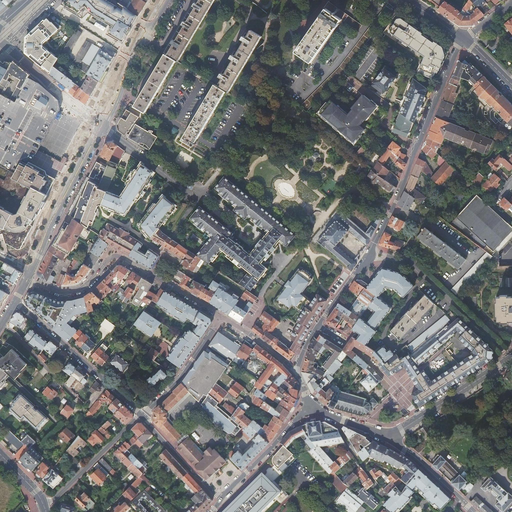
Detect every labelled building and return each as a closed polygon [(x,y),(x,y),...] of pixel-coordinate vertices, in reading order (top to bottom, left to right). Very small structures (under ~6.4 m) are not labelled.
[(0,0),(0,10),(10,0),(0,0)] [(65,0),(61,4),(83,17),(88,12),(112,26),(107,33),(122,41),(138,16),(128,9),(126,7),(124,11),(107,0),(65,0)] [(138,16),(147,2),(143,0),(133,0),(128,9),(138,16)] [(165,54),(176,61),(178,62),(215,0),(197,0),(165,54)] [(471,15),(467,12),(473,3),(469,0),(468,0),(462,9),(462,10),(459,14),(454,22),(459,25),(471,25),(484,15),(478,8),(473,11),(474,13),(471,15)] [(483,0),(469,0),(473,3),(478,8),(481,5),(482,6),(486,2),(483,0)] [(492,9),(495,6),(492,4),(490,2),(491,0),(495,4),(499,1),(498,0),(497,0),(483,0),(486,2),(492,9)] [(458,11),(444,1),(439,8),(437,10),(454,22),(459,14),(462,10),(462,9),(460,8),(458,11)] [(325,7),(342,19),(358,31),(362,25),(329,2),(325,7)] [(392,10),(386,6),(339,67),(324,83),(302,104),(308,110),(314,103),(329,88),(332,84),(345,71),(366,43),(392,10)] [(342,19),(325,7),(321,12),(315,21),(317,22),(296,51),(306,59),(309,61),(311,62),(336,27),(337,27),(339,24),(339,23),(342,19)] [(410,25),(400,18),(397,19),(394,22),(395,23),(392,26),(389,29),(390,30),(390,33),(402,42),(407,45),(408,45),(409,45),(411,47),(415,50),(416,49),(425,56),(425,58),(423,61),(420,68),(418,73),(430,78),(433,77),(435,73),(437,74),(439,68),(440,69),(441,65),(441,64),(442,61),(445,56),(444,55),(442,49),(442,48),(442,47),(434,42),(433,43),(421,35),(422,34),(417,30),(415,29),(412,27),(409,25),(410,25)] [(42,24),(41,23),(24,39),(24,54),(41,68),(49,75),(53,66),(58,58),(56,57),(43,46),(43,44),(58,29),(52,22),(51,23),(47,19),(42,24)] [(225,92),(228,93),(262,36),(252,29),(247,37),(244,35),(242,39),(245,41),(236,56),(233,54),(231,57),(234,59),(225,74),(221,72),(219,75),(223,78),(217,87),(225,92)] [(82,33),(77,30),(60,55),(66,59),(82,33)] [(89,75),(99,82),(116,53),(111,50),(105,46),(103,50),(87,40),(72,64),(89,75)] [(411,47),(410,48),(425,58),(425,56),(416,49),(415,50),(411,47)] [(134,106),(145,113),(148,109),(152,102),(176,61),(165,54),(136,102),(134,106)] [(0,83),(14,61),(0,60),(0,83)] [(425,142),(436,153),(437,152),(435,151),(437,147),(438,147),(440,148),(444,137),(446,138),(446,137),(448,138),(449,139),(473,149),(474,148),(477,149),(476,151),(484,154),(486,149),(487,147),(490,148),(492,144),(493,140),(485,137),(482,136),(479,135),(469,130),(465,129),(447,121),(450,115),(454,105),(453,105),(457,94),(455,93),(457,87),(460,81),(459,81),(461,78),(462,78),(466,80),(467,78),(469,79),(468,81),(473,86),(474,85),(477,87),(475,90),(478,93),(477,94),(481,98),(482,97),(484,99),(483,101),(490,107),(491,106),(496,111),(504,119),(506,118),(509,120),(507,122),(511,126),(511,104),(507,100),(505,97),(499,92),(486,79),(485,80),(482,77),(481,78),(480,77),(479,76),(481,74),(474,67),(473,66),(470,63),(468,64),(467,63),(465,60),(463,62),(462,63),(459,62),(458,61),(455,70),(455,71),(456,71),(455,75),(453,75),(452,78),(449,83),(442,100),(441,103),(442,105),(441,107),(440,106),(437,113),(435,117),(434,120),(435,122),(434,124),(432,124),(430,129),(428,136),(429,137),(426,143),(425,142)] [(14,61),(11,67),(4,79),(1,84),(0,85),(0,93),(15,102),(28,78),(30,75),(14,61)] [(397,73),(386,65),(384,68),(383,67),(380,72),(379,72),(375,77),(376,77),(372,82),(373,82),(371,85),(382,93),(384,90),(385,91),(388,86),(388,87),(392,81),(395,77),(395,76),(397,73)] [(60,67),(58,70),(53,66),(49,75),(53,79),(59,83),(65,75),(62,73),(64,70),(60,67)] [(71,90),(76,84),(72,81),(73,80),(65,75),(59,83),(63,86),(65,89),(67,87),(71,90)] [(91,96),(99,82),(89,75),(82,88),(91,96)] [(54,162),(35,152),(45,133),(47,134),(48,134),(48,133),(55,119),(56,119),(55,118),(47,114),(38,109),(36,108),(28,104),(27,101),(37,83),(28,78),(15,102),(0,93),(0,236),(3,236),(5,242),(20,249),(21,248),(23,249),(31,234),(30,231),(35,221),(37,218),(39,215),(42,208),(45,202),(47,198),(49,196),(47,195),(53,182),(55,183),(57,180),(47,176),(54,162)] [(413,124),(416,117),(419,111),(423,103),(422,103),(425,96),(427,89),(415,80),(412,87),(411,86),(404,101),(402,107),(393,130),(397,134),(399,134),(406,137),(412,124),(413,124)] [(86,104),(91,96),(82,88),(76,84),(71,90),(69,92),(77,98),(86,104)] [(225,92),(217,87),(214,85),(186,133),(181,140),(193,147),(193,146),(194,147),(196,144),(195,143),(197,139),(225,92)] [(363,95),(356,104),(369,114),(373,110),(374,111),(378,106),(371,100),(370,101),(363,95)] [(369,114),(356,104),(352,109),(353,110),(351,114),(349,116),(348,114),(340,108),(340,109),(331,101),(328,104),(326,103),(320,109),(322,111),(319,114),(323,117),(321,118),(326,122),(327,121),(334,126),(333,128),(338,132),(339,131),(346,136),(344,138),(349,142),(350,140),(354,143),(356,141),(357,142),(362,136),(361,135),(365,130),(358,125),(361,121),(363,119),(365,120),(365,121),(370,116),(369,115),(369,114)] [(133,125),(139,117),(126,109),(117,125),(117,126),(118,130),(119,131),(125,136),(127,134),(129,136),(127,138),(138,146),(139,145),(140,145),(141,145),(142,145),(142,146),(143,146),(144,147),(145,147),(145,148),(146,149),(147,150),(148,150),(147,151),(149,152),(156,140),(151,136),(152,134),(150,133),(148,132),(147,133),(135,124),(134,125),(133,125)] [(118,164),(125,152),(113,142),(107,144),(100,156),(110,161),(117,164),(118,164)] [(393,142),(387,149),(392,152),(403,162),(406,155),(403,154),(401,153),(401,152),(398,150),(400,147),(393,142)] [(453,179),(459,173),(441,157),(436,153),(425,142),(422,149),(427,153),(432,158),(435,154),(437,156),(434,160),(435,160),(434,161),(441,167),(433,176),(431,174),(432,173),(426,163),(425,162),(418,158),(416,164),(422,167),(421,170),(421,171),(444,189),(451,182),(453,179)] [(139,145),(138,146),(139,146),(141,149),(142,150),(143,151),(146,152),(148,153),(149,152),(147,151),(148,150),(147,150),(146,149),(145,148),(145,147),(144,147),(143,146),(142,146),(142,145),(141,145),(140,145),(139,145)] [(360,147),(356,153),(360,156),(364,150),(360,147)] [(387,148),(378,162),(383,166),(389,156),(395,164),(404,171),(406,164),(403,162),(392,152),(387,149),(387,148)] [(494,161),(492,159),(488,164),(494,169),(495,170),(501,163),(510,171),(511,169),(511,168),(511,165),(508,162),(501,156),(500,158),(499,157),(497,159),(497,158),(494,161)] [(59,164),(54,162),(47,176),(57,180),(66,162),(67,160),(66,159),(65,158),(64,158),(63,158),(62,159),(59,164)] [(106,183),(117,164),(110,161),(107,167),(101,180),(106,183)] [(97,162),(89,176),(100,182),(101,180),(107,167),(97,162)] [(378,162),(372,169),(372,170),(378,175),(384,179),(387,175),(390,171),(384,166),(383,166),(378,162)] [(153,173),(142,163),(137,170),(135,169),(131,175),(132,175),(129,180),(128,179),(126,183),(128,184),(120,197),(107,191),(98,188),(98,187),(96,186),(81,223),(88,227),(89,225),(91,221),(94,222),(97,212),(96,212),(97,208),(98,206),(99,205),(100,205),(104,207),(115,211),(114,212),(121,215),(122,213),(124,214),(128,209),(129,210),(135,201),(137,198),(138,199),(139,200),(141,196),(143,194),(142,193),(143,190),(145,187),(147,185),(148,186),(150,183),(152,180),(151,179),(150,178),(152,175),(153,173)] [(119,164),(118,164),(117,164),(106,183),(101,180),(100,182),(100,183),(98,186),(96,185),(96,186),(98,187),(98,188),(107,191),(119,164)] [(415,199),(421,203),(426,197),(414,188),(421,171),(421,170),(422,167),(416,164),(405,191),(415,199)] [(494,169),(488,164),(485,166),(491,172),(494,169)] [(392,168),(390,171),(400,180),(401,177),(402,174),(394,168),(392,168)] [(378,175),(372,170),(368,176),(372,179),(371,181),(371,182),(373,184),(375,184),(376,182),(390,192),(391,190),(391,189),(393,186),(384,179),(378,175)] [(463,188),(468,181),(459,173),(453,179),(458,183),(463,188)] [(482,175),(479,173),(472,181),(477,186),(481,182),(484,184),(482,186),(489,193),(492,190),(495,187),(488,181),(482,175)] [(495,174),(488,181),(495,187),(496,188),(498,186),(500,185),(497,183),(500,179),(495,174)] [(96,185),(98,186),(100,183),(89,177),(88,178),(93,180),(92,182),(96,185)] [(246,290),(249,292),(253,287),(255,284),(262,276),(265,273),(268,269),(261,264),(264,260),(266,258),(267,259),(269,257),(271,255),(269,254),(271,251),(273,252),(274,251),(276,249),(274,247),(276,245),(279,242),(280,240),(283,243),(282,244),(283,244),(286,247),(295,236),(224,177),(215,188),(220,192),(223,195),(222,196),(225,199),(227,198),(230,200),(234,204),(237,206),(236,208),(234,210),(245,219),(248,216),(249,215),(251,216),(250,217),(253,220),(256,222),(255,224),(259,227),(260,225),(263,228),(266,230),(268,232),(267,233),(261,240),(261,239),(256,245),(256,246),(251,253),(250,254),(247,252),(243,249),(243,248),(237,243),(232,240),(230,238),(231,236),(233,234),(200,206),(190,218),(195,222),(198,225),(197,226),(201,229),(202,228),(205,230),(209,234),(212,236),(211,238),(196,256),(201,259),(208,264),(211,261),(214,257),(216,254),(220,250),(221,248),(223,250),(222,251),(227,255),(230,258),(233,260),(232,261),(237,266),(238,264),(241,267),(248,273),(238,285),(246,290)] [(81,223),(96,186),(96,185),(92,182),(93,180),(88,178),(74,204),(70,212),(68,215),(72,217),(74,218),(81,223)] [(471,184),(468,181),(463,188),(465,190),(471,184)] [(55,184),(55,183),(53,182),(47,195),(49,196),(55,184)] [(454,197),(457,200),(463,192),(460,189),(454,197)] [(405,191),(398,205),(403,208),(408,211),(415,199),(405,191)] [(462,203),(468,195),(463,192),(457,200),(462,203)] [(491,254),(511,230),(511,221),(488,200),(486,202),(477,195),(450,225),(487,252),(493,257),(491,259),(492,260),(494,256),(491,254)] [(160,249),(165,242),(168,237),(163,233),(159,229),(158,227),(159,226),(160,227),(163,223),(167,219),(170,215),(173,212),(175,210),(173,208),(174,207),(175,206),(163,196),(157,204),(155,203),(155,204),(149,212),(141,221),(143,222),(140,226),(141,227),(139,228),(144,234),(145,233),(148,237),(150,239),(153,240),(159,244),(162,245),(159,248),(160,249)] [(511,212),(511,204),(509,201),(505,198),(502,201),(500,203),(507,210),(508,209),(511,212)] [(40,215),(47,203),(45,202),(42,208),(39,215),(40,215)] [(323,235),(317,242),(325,249),(327,248),(345,265),(351,271),(359,260),(358,259),(358,258),(358,257),(359,255),(357,254),(357,255),(353,261),(336,245),(342,238),(348,230),(354,235),(353,235),(361,242),(366,246),(362,250),(361,250),(360,251),(361,252),(363,251),(365,250),(367,246),(381,219),(378,218),(372,226),(366,233),(342,213),(336,220),(336,219),(331,225),(331,224),(327,229),(327,230),(323,235)] [(406,228),(415,232),(417,228),(393,216),(388,225),(394,228),(400,231),(402,227),(406,229),(406,228)] [(62,227),(48,252),(59,258),(62,260),(66,253),(69,254),(71,250),(72,251),(77,241),(76,241),(78,237),(76,236),(78,232),(80,233),(82,234),(81,235),(86,238),(89,231),(86,229),(87,227),(81,223),(74,218),(70,225),(68,224),(66,229),(62,227)] [(126,254),(129,256),(136,246),(139,242),(140,241),(129,236),(130,234),(128,233),(127,232),(124,230),(122,229),(120,228),(119,230),(109,224),(107,227),(105,229),(104,228),(103,230),(100,235),(99,235),(98,234),(98,235),(98,236),(99,237),(109,244),(110,245),(126,254)] [(423,228),(422,230),(423,230),(420,234),(418,237),(458,269),(466,260),(425,228),(424,229),(423,228)] [(499,251),(511,236),(511,230),(491,254),(494,256),(492,260),(499,266),(499,251)] [(382,246),(392,249),(395,241),(394,243),(389,241),(391,237),(395,240),(396,238),(385,232),(382,238),(379,245),(382,246)] [(106,247),(109,244),(99,237),(95,244),(94,245),(90,251),(91,252),(99,258),(102,254),(104,252),(105,250),(106,247)] [(196,256),(172,239),(169,237),(165,242),(166,243),(165,247),(167,248),(174,253),(181,257),(184,259),(185,256),(187,258),(186,260),(191,264),(196,256)] [(139,242),(136,246),(129,256),(151,269),(153,266),(159,255),(149,249),(146,254),(139,250),(143,244),(140,241),(139,242)] [(395,241),(392,249),(399,251),(404,244),(399,241),(398,243),(395,241)] [(59,258),(48,252),(38,272),(38,273),(38,274),(38,275),(39,277),(40,277),(47,281),(52,283),(54,279),(49,277),(59,258)] [(85,278),(99,258),(91,252),(90,254),(92,255),(86,265),(84,264),(78,272),(76,275),(74,275),(74,274),(73,274),(72,275),(67,273),(64,280),(62,286),(70,286),(74,285),(77,284),(83,279),(85,278)] [(493,257),(487,252),(451,290),(456,295),(491,259),(493,257)] [(84,257),(78,253),(75,258),(81,262),(84,257)] [(201,259),(196,256),(191,264),(186,260),(184,262),(183,264),(193,270),(201,259)] [(81,262),(75,258),(73,262),(67,273),(72,275),(73,274),(75,270),(81,262)] [(78,272),(84,264),(81,262),(75,270),(78,272)] [(0,276),(2,277),(15,285),(17,282),(21,275),(22,273),(4,263),(2,268),(12,274),(10,277),(8,276),(6,276),(3,274),(3,275),(0,272),(0,276)] [(118,265),(93,292),(101,300),(111,289),(107,285),(110,282),(112,280),(114,281),(115,280),(116,281),(117,280),(119,278),(122,280),(129,270),(121,266),(118,265)] [(180,285),(185,288),(187,286),(192,279),(176,268),(173,273),(183,279),(182,282),(180,285)] [(302,271),(303,270),(310,276),(309,277),(312,279),(313,278),(312,276),(311,274),(309,272),(307,271),(305,269),(302,268),(300,268),(299,269),(302,271)] [(365,288),(375,296),(368,306),(376,312),(367,323),(360,318),(352,328),(351,329),(352,330),(355,332),(357,333),(359,335),(356,340),(366,346),(365,345),(368,341),(368,342),(368,341),(369,342),(377,330),(375,329),(374,329),(377,325),(377,326),(378,325),(389,310),(391,307),(378,297),(382,292),(384,288),(386,287),(391,288),(393,289),(397,293),(398,292),(400,294),(404,297),(409,292),(414,286),(407,279),(403,276),(401,273),(391,270),(387,269),(382,268),(372,280),(369,285),(365,282),(362,280),(358,280),(356,282),(365,288)] [(299,269),(295,273),(296,274),(294,276),(291,279),(292,280),(285,289),(284,288),(282,291),(280,294),(280,295),(278,297),(277,296),(274,301),(275,302),(280,305),(283,308),(284,306),(289,310),(292,306),(293,304),(303,312),(302,313),(296,324),(298,325),(290,337),(292,338),(291,339),(295,341),(290,349),(295,352),(301,342),(302,340),(304,337),(305,335),(305,336),(305,335),(307,332),(310,328),(308,327),(313,320),(314,319),(316,314),(319,310),(320,311),(327,300),(319,295),(317,294),(313,301),(312,302),(301,294),(302,292),(312,279),(309,277),(310,276),(303,270),(302,271),(299,269)] [(137,275),(132,272),(126,281),(128,282),(125,285),(127,286),(126,287),(127,288),(130,284),(132,282),(137,275)] [(140,276),(137,275),(132,282),(138,285),(142,278),(140,276)] [(13,290),(15,285),(2,277),(0,276),(0,288),(10,295),(13,290)] [(59,286),(62,286),(64,280),(59,278),(56,285),(57,285),(59,286)] [(147,281),(142,278),(138,285),(136,289),(135,294),(135,297),(134,299),(132,302),(139,307),(143,301),(149,304),(152,300),(145,297),(148,291),(152,284),(150,282),(147,281)] [(285,289),(292,280),(291,279),(288,281),(286,283),(285,285),(284,288),(285,289)] [(205,299),(209,302),(216,292),(215,292),(211,289),(209,293),(207,292),(208,290),(205,289),(203,289),(205,286),(200,284),(194,280),(190,287),(187,286),(185,288),(199,296),(205,299)] [(220,285),(213,280),(208,288),(211,289),(215,292),(216,292),(209,302),(214,305),(224,312),(230,315),(239,300),(233,296),(226,292),(226,289),(225,288),(220,285)] [(360,290),(362,292),(365,288),(356,282),(355,281),(352,285),(350,289),(357,294),(360,290)] [(114,286),(111,289),(116,293),(120,287),(116,284),(114,286)] [(133,286),(130,284),(127,288),(123,294),(130,299),(130,297),(134,299),(135,297),(135,294),(133,293),(134,291),(131,289),(133,286)] [(0,288),(0,311),(2,308),(4,304),(3,303),(6,299),(7,299),(10,295),(0,288)] [(362,292),(356,301),(358,303),(360,300),(368,306),(375,296),(365,288),(362,292)] [(157,295),(148,291),(145,297),(152,300),(157,304),(165,291),(163,290),(161,289),(159,292),(157,295)] [(233,317),(236,319),(239,322),(241,322),(258,298),(249,292),(246,290),(241,298),(239,300),(230,315),(233,317)] [(54,327),(67,303),(62,301),(58,301),(32,291),(28,293),(24,299),(25,304),(35,311),(39,315),(43,318),(47,321),(46,323),(49,325),(50,324),(54,327)] [(182,301),(165,291),(157,304),(160,306),(167,310),(166,311),(169,313),(184,321),(186,318),(194,322),(200,311),(195,309),(193,307),(182,301)] [(89,294),(85,297),(89,312),(94,311),(92,304),(96,301),(100,305),(103,302),(101,300),(93,292),(89,294)] [(302,292),(301,294),(312,302),(313,301),(302,292)] [(422,317),(434,304),(425,295),(418,301),(418,300),(415,303),(413,305),(414,306),(410,310),(409,310),(403,315),(404,316),(400,321),(399,320),(395,324),(396,325),(391,331),(399,338),(398,339),(399,340),(400,339),(400,340),(412,328),(412,329),(423,318),(422,317)] [(497,322),(501,322),(501,324),(508,323),(508,322),(511,321),(511,296),(507,297),(507,295),(500,295),(500,297),(496,297),(497,322)] [(53,329),(68,342),(73,336),(77,331),(78,330),(74,327),(73,327),(68,323),(75,315),(89,312),(85,297),(79,299),(73,300),(68,301),(67,303),(54,327),(53,329)] [(352,302),(347,309),(349,310),(358,317),(359,315),(360,316),(368,306),(360,300),(358,303),(356,301),(354,303),(352,302)] [(347,309),(339,303),(326,321),(327,323),(331,325),(335,327),(342,318),(341,317),(346,309),(347,309)] [(293,304),(292,306),(302,313),(303,312),(293,304)] [(349,310),(347,309),(346,309),(341,317),(342,318),(343,319),(349,310)] [(360,318),(360,316),(359,315),(358,317),(349,310),(343,319),(349,323),(348,326),(347,325),(345,328),(343,331),(345,332),(346,332),(348,332),(349,331),(350,331),(351,329),(352,328),(360,318)] [(156,319),(144,311),(135,322),(144,328),(143,329),(146,332),(153,336),(154,335),(158,338),(165,342),(173,331),(160,322),(161,322),(156,319)] [(206,315),(200,311),(194,322),(197,325),(198,324),(198,325),(198,326),(194,332),(193,332),(201,338),(212,322),(212,320),(211,319),(206,315)] [(255,325),(252,330),(257,334),(262,338),(267,331),(270,334),(274,329),(268,326),(274,318),(265,311),(261,317),(266,320),(265,324),(261,329),(255,325)] [(15,313),(10,322),(15,325),(20,328),(26,318),(19,312),(17,312),(15,313)] [(184,321),(169,313),(169,315),(183,323),(184,321)] [(450,320),(445,315),(408,346),(412,351),(450,320)] [(411,394),(417,403),(419,407),(456,382),(480,366),(492,359),(493,350),(467,325),(458,317),(452,323),(411,358),(408,355),(403,358),(402,357),(399,359),(396,354),(395,355),(385,363),(383,360),(378,364),(383,369),(389,376),(404,366),(406,369),(410,375),(417,387),(419,389),(411,394)] [(29,321),(26,318),(20,328),(23,330),(29,321)] [(106,318),(101,325),(111,332),(116,326),(106,318)] [(274,329),(280,322),(274,318),(268,326),(274,329)] [(31,329),(25,337),(26,339),(30,342),(29,343),(32,345),(35,348),(37,347),(40,350),(42,351),(44,348),(49,342),(40,336),(31,329)] [(80,344),(82,347),(90,339),(85,335),(79,329),(77,331),(73,336),(78,340),(77,342),(80,344)] [(171,352),(167,359),(172,362),(180,368),(201,338),(193,332),(192,331),(190,330),(187,333),(184,338),(182,336),(180,340),(181,340),(179,343),(178,343),(174,349),(174,350),(172,353),(172,352),(171,352)] [(267,331),(262,338),(266,341),(270,343),(275,337),(273,336),(272,335),(270,334),(267,331)] [(228,359),(227,361),(230,363),(231,362),(234,357),(241,348),(246,341),(244,340),(243,339),(240,343),(237,340),(236,341),(235,340),(233,343),(221,334),(219,332),(209,346),(228,359)] [(312,341),(309,345),(318,352),(327,340),(320,335),(317,339),(314,337),(312,341)] [(275,337),(270,343),(272,345),(274,346),(274,347),(279,340),(275,337)] [(377,353),(374,351),(366,346),(356,340),(352,337),(347,344),(343,350),(347,354),(363,368),(365,369),(369,365),(367,364),(363,360),(354,352),(351,350),(353,348),(355,346),(358,348),(367,354),(371,357),(372,358),(374,359),(375,360),(378,364),(383,360),(377,353)] [(90,339),(82,347),(85,349),(88,352),(95,344),(90,339)] [(172,352),(172,353),(174,350),(174,349),(178,343),(179,343),(181,340),(180,340),(179,339),(170,352),(171,352),(172,352)] [(49,342),(44,348),(52,355),(58,347),(54,344),(50,340),(49,342)] [(294,354),(295,353),(290,349),(288,348),(282,342),(280,341),(279,340),(274,347),(274,346),(273,348),(289,360),(294,354)] [(331,366),(343,350),(334,344),(327,340),(318,352),(309,345),(308,352),(306,358),(313,361),(316,358),(319,357),(325,347),(333,352),(323,365),(318,366),(317,368),(314,374),(316,375),(320,377),(320,378),(322,375),(331,366)] [(241,348),(234,357),(237,359),(239,356),(240,357),(238,360),(243,363),(249,355),(258,355),(263,349),(260,347),(257,345),(254,342),(251,345),(246,341),(241,348)] [(103,343),(92,356),(93,356),(95,358),(97,360),(104,352),(108,348),(103,343)] [(385,363),(395,355),(390,349),(388,350),(384,345),(380,348),(377,351),(376,349),(374,351),(377,353),(383,360),(385,363)] [(159,353),(152,348),(146,356),(154,361),(159,353)] [(230,363),(227,361),(225,363),(211,353),(212,352),(207,348),(204,353),(208,356),(206,359),(208,360),(202,369),(201,370),(199,372),(197,374),(198,374),(197,376),(191,385),(190,384),(187,389),(189,391),(191,394),(201,404),(209,394),(216,383),(230,363)] [(260,377),(258,381),(258,382),(267,388),(272,383),(273,381),(272,380),(270,383),(266,381),(275,368),(282,374),(275,381),(274,380),(273,381),(274,382),(279,386),(280,385),(283,381),(291,374),(283,365),(276,360),(271,356),(267,353),(263,349),(258,355),(249,355),(243,363),(247,365),(247,366),(248,365),(254,357),(258,360),(260,360),(261,358),(266,363),(260,370),(259,369),(260,367),(254,362),(249,369),(260,377)] [(4,358),(0,361),(0,365),(9,374),(10,375),(14,379),(20,373),(26,366),(18,358),(19,357),(11,350),(4,358)] [(343,350),(331,366),(322,375),(325,378),(321,382),(321,383),(313,393),(322,400),(327,405),(328,405),(327,404),(337,393),(336,393),(336,392),(337,391),(338,391),(339,391),(338,390),(339,389),(340,388),(334,383),(327,392),(326,392),(327,390),(325,388),(327,385),(326,384),(329,381),(330,382),(334,378),(331,376),(342,363),(340,362),(347,354),(343,350)] [(100,363),(103,365),(109,357),(104,352),(97,360),(100,363)] [(41,353),(39,356),(44,362),(47,359),(41,353)] [(116,354),(109,362),(116,367),(122,372),(129,364),(116,354)] [(311,373),(314,374),(317,368),(313,366),(314,364),(315,365),(316,363),(313,361),(306,358),(304,365),(302,371),(311,373)] [(72,375),(77,368),(73,365),(70,362),(64,370),(71,376),(72,375)] [(172,362),(168,367),(177,373),(180,368),(172,362)] [(0,388),(7,382),(5,380),(4,379),(9,374),(0,365),(0,388)] [(82,368),(79,366),(77,368),(72,375),(71,376),(65,384),(70,389),(77,380),(82,384),(83,384),(85,382),(85,380),(83,378),(84,377),(85,376),(80,371),(82,368)] [(147,380),(153,387),(158,383),(157,382),(162,377),(164,379),(168,375),(161,368),(152,377),(151,376),(147,380)] [(374,387),(378,384),(373,378),(369,374),(365,370),(365,369),(363,368),(362,370),(368,375),(360,381),(369,391),(374,387)] [(325,378),(322,375),(320,378),(320,377),(317,381),(316,380),(317,379),(315,377),(316,375),(314,374),(311,373),(302,371),(313,393),(321,383),(321,382),(325,378)] [(269,389),(278,396),(280,397),(293,407),(297,399),(299,383),(291,374),(283,381),(280,385),(283,387),(285,384),(289,387),(291,388),(288,393),(280,387),(279,390),(272,385),(269,389)] [(92,388),(96,391),(100,385),(97,381),(92,388)] [(234,397),(216,383),(209,394),(219,403),(220,404),(226,396),(231,400),(234,397)] [(187,389),(181,384),(173,391),(174,392),(160,406),(154,411),(154,416),(154,421),(159,427),(173,442),(180,436),(178,433),(166,420),(166,413),(189,391),(187,389)] [(234,384),(229,391),(236,397),(242,390),(238,388),(239,387),(237,385),(236,386),(234,384)] [(52,390),(51,389),(48,387),(43,393),(52,400),(57,392),(55,391),(53,389),(52,390)] [(269,389),(265,394),(269,397),(273,400),(276,397),(277,397),(278,396),(269,389)] [(361,416),(362,416),(363,415),(366,413),(367,413),(367,412),(369,411),(369,412),(370,411),(372,411),(373,408),(378,403),(373,398),(368,403),(367,402),(368,401),(367,400),(367,399),(366,399),(367,399),(363,397),(363,396),(362,396),(362,397),(358,396),(359,395),(358,395),(357,396),(354,395),(355,394),(354,393),(353,394),(350,393),(350,392),(349,392),(349,393),(346,392),(347,391),(346,391),(345,391),(345,392),(341,390),(340,389),(340,390),(339,389),(338,390),(339,391),(338,391),(337,391),(336,392),(336,393),(337,393),(327,404),(328,405),(329,405),(329,406),(330,406),(334,407),(334,408),(334,409),(335,408),(339,409),(339,410),(340,411),(340,410),(344,411),(343,412),(344,412),(345,411),(348,412),(348,413),(349,412),(352,413),(352,414),(353,414),(353,413),(357,414),(357,416),(358,416),(358,415),(360,415),(360,416),(361,417),(361,416)] [(96,403),(89,411),(94,416),(95,416),(106,401),(107,400),(111,395),(109,392),(106,390),(98,400),(98,401),(96,403)] [(191,394),(189,391),(166,413),(166,420),(178,433),(180,436),(183,433),(170,419),(170,414),(191,394)] [(265,394),(262,392),(258,397),(265,402),(266,401),(269,397),(265,394)] [(10,410),(12,412),(17,417),(20,419),(22,419),(23,418),(24,417),(28,420),(27,421),(36,429),(37,428),(46,419),(47,417),(38,409),(36,409),(34,407),(34,406),(22,393),(20,395),(12,404),(11,405),(12,406),(10,408),(10,410)] [(12,404),(20,395),(20,394),(18,394),(11,402),(11,404),(12,404)] [(219,403),(209,394),(201,404),(203,406),(201,408),(204,412),(207,415),(210,419),(214,423),(218,426),(223,429),(227,432),(231,433),(232,432),(236,435),(240,430),(243,427),(231,417),(217,405),(219,403)] [(258,397),(254,394),(252,399),(253,402),(269,411),(275,416),(272,421),(272,420),(281,426),(282,423),(286,417),(272,407),(265,402),(258,397)] [(107,400),(106,401),(112,405),(110,408),(116,413),(123,405),(117,400),(111,395),(107,400)] [(282,401),(279,404),(289,412),(291,409),(293,407),(280,397),(279,399),(282,401)] [(222,406),(233,415),(236,410),(231,406),(230,407),(225,403),(222,406)] [(250,406),(245,403),(241,404),(239,406),(246,412),(250,406)] [(289,412),(279,404),(278,406),(275,404),(272,407),(286,417),(289,412)] [(61,412),(68,417),(74,410),(70,407),(67,405),(61,412)] [(133,414),(123,405),(116,413),(115,414),(126,425),(133,418),(133,414)] [(249,425),(257,432),(259,434),(269,443),(269,442),(272,439),(276,432),(281,426),(272,420),(272,421),(268,426),(266,425),(263,428),(253,420),(252,421),(251,420),(250,421),(242,414),(245,411),(246,412),(255,415),(257,411),(250,406),(246,412),(239,406),(236,410),(233,415),(231,417),(243,427),(245,430),(249,425)] [(0,418),(15,433),(23,425),(5,407),(0,412),(0,418)] [(94,416),(89,411),(86,415),(91,420),(94,416)] [(414,449),(424,457),(427,454),(426,453),(432,447),(430,445),(431,445),(428,442),(428,443),(427,441),(429,440),(432,438),(431,438),(433,436),(429,429),(432,426),(433,427),(440,422),(437,418),(421,429),(423,432),(424,434),(423,435),(424,437),(423,438),(424,441),(414,449)] [(47,419),(46,419),(37,428),(38,429),(39,428),(46,420),(47,419)] [(323,436),(321,423),(320,422),(316,423),(315,420),(313,420),(311,421),(311,423),(307,424),(307,425),(308,433),(309,437),(309,438),(323,436)] [(103,425),(99,429),(108,438),(111,435),(109,432),(107,430),(106,430),(105,429),(111,424),(108,421),(103,425)] [(131,440),(134,443),(138,439),(148,430),(142,423),(138,423),(131,430),(132,431),(133,431),(137,434),(134,438),(131,440)] [(309,438),(309,437),(308,437),(315,446),(313,447),(315,449),(313,451),(332,472),(334,474),(350,460),(346,454),(335,463),(335,462),(333,463),(319,447),(339,444),(344,448),(346,447),(344,444),(337,430),(329,425),(325,423),(321,423),(323,436),(309,438)] [(243,427),(240,430),(243,433),(243,434),(243,435),(248,439),(249,439),(250,439),(257,432),(249,425),(245,430),(243,427)] [(330,475),(332,472),(313,451),(315,449),(313,447),(315,446),(308,437),(305,433),(301,426),(290,433),(280,443),(282,445),(283,446),(286,449),(294,441),(300,437),(311,449),(310,450),(310,451),(308,452),(330,475)] [(67,443),(74,435),(67,428),(60,436),(67,443)] [(362,461),(368,457),(369,457),(369,456),(365,448),(371,444),(366,440),(366,439),(344,428),(342,430),(362,461)] [(22,441),(10,430),(5,436),(12,443),(20,451),(26,445),(22,441)] [(93,434),(94,435),(89,440),(94,445),(99,440),(100,441),(101,442),(105,438),(97,430),(93,434)] [(143,444),(143,445),(145,446),(147,447),(149,445),(145,441),(152,434),(150,432),(148,430),(138,439),(143,444)] [(183,433),(180,436),(173,442),(175,445),(177,447),(188,436),(189,436),(184,431),(183,433)] [(230,458),(242,470),(255,456),(269,443),(259,434),(254,440),(256,442),(243,456),(238,451),(235,454),(233,453),(234,452),(233,451),(229,456),(230,458)] [(28,435),(22,441),(26,445),(29,448),(25,453),(20,459),(24,463),(23,464),(25,466),(26,467),(27,468),(29,467),(33,471),(40,461),(38,459),(41,455),(31,447),(36,442),(28,435)] [(67,450),(74,457),(79,452),(76,449),(81,445),(83,447),(85,445),(87,443),(79,435),(67,450)] [(195,466),(207,479),(208,479),(212,474),(212,475),(213,474),(212,474),(214,473),(215,472),(219,468),(220,467),(221,467),(225,463),(226,463),(225,462),(226,462),(213,447),(212,449),(210,446),(209,447),(210,447),(204,451),(204,452),(206,454),(203,456),(193,444),(195,443),(188,436),(177,447),(178,447),(177,447),(178,448),(178,447),(182,452),(182,453),(183,453),(190,460),(189,460),(190,461),(194,465),(194,466),(194,465),(195,466)] [(133,445),(137,449),(143,444),(138,439),(134,443),(133,445)] [(119,449),(124,454),(127,450),(131,446),(128,443),(128,444),(126,442),(123,445),(120,448),(118,446),(117,447),(119,449)] [(373,442),(371,444),(365,448),(369,456),(369,457),(373,459),(374,459),(377,460),(383,463),(384,461),(393,467),(394,467),(396,468),(396,469),(397,468),(400,470),(401,468),(404,469),(406,471),(404,473),(406,474),(400,481),(402,482),(407,486),(411,479),(418,471),(414,467),(414,466),(410,462),(399,455),(399,457),(396,455),(397,454),(393,452),(392,453),(390,451),(390,450),(373,442)] [(29,448),(26,445),(20,451),(15,457),(19,460),(20,459),(25,453),(29,448)] [(283,446),(273,458),(273,459),(273,460),(272,461),(272,462),(273,463),(273,464),(279,469),(292,454),(286,449),(283,446)] [(122,460),(126,456),(124,454),(119,449),(115,453),(116,454),(119,457),(122,460)] [(160,455),(169,465),(167,466),(168,467),(176,460),(171,455),(166,449),(160,455)] [(77,466),(80,463),(74,457),(67,450),(64,454),(76,466),(77,466)] [(124,454),(126,456),(133,463),(143,473),(144,472),(147,469),(146,469),(142,465),(143,465),(137,459),(132,454),(132,455),(127,450),(124,454)] [(462,487),(464,489),(465,489),(469,483),(460,475),(461,475),(447,461),(446,461),(441,456),(440,457),(438,455),(434,459),(436,461),(434,463),(432,465),(435,467),(438,470),(442,466),(455,478),(451,482),(459,490),(462,487)] [(133,463),(126,456),(122,460),(120,461),(122,462),(123,461),(126,464),(129,467),(133,463)] [(99,461),(109,471),(112,468),(102,458),(99,461)] [(142,465),(146,469),(148,467),(146,465),(148,464),(142,459),(141,460),(139,458),(137,459),(143,465),(142,465)] [(181,467),(176,460),(168,467),(167,468),(169,470),(171,468),(181,479),(182,478),(187,473),(181,467)] [(52,470),(44,462),(40,466),(42,467),(39,470),(37,472),(38,473),(42,477),(42,476),(44,478),(52,470)] [(109,475),(98,463),(93,467),(96,469),(98,468),(99,469),(95,472),(92,476),(100,484),(100,483),(101,485),(103,484),(104,483),(104,482),(103,481),(109,475)] [(143,473),(133,463),(129,467),(128,468),(129,469),(130,468),(139,477),(142,474),(143,473)] [(273,466),(271,468),(267,464),(262,469),(272,481),(280,474),(273,466)] [(373,484),(360,467),(354,473),(353,474),(358,478),(359,477),(362,480),(360,481),(360,482),(362,484),(362,485),(365,488),(367,490),(373,484)] [(53,469),(52,470),(44,478),(43,479),(54,488),(57,485),(59,483),(63,478),(53,469)] [(389,496),(391,498),(383,506),(386,509),(389,511),(395,511),(398,509),(400,510),(410,499),(409,498),(411,496),(413,493),(413,492),(412,491),(416,487),(418,489),(421,491),(424,494),(422,495),(425,498),(430,503),(433,505),(434,504),(438,507),(441,510),(450,500),(444,494),(439,490),(418,470),(418,471),(411,479),(407,486),(402,494),(396,487),(388,495),(389,496)] [(377,473),(372,476),(373,478),(375,480),(380,476),(382,479),(386,476),(383,473),(383,474),(380,471),(377,473)] [(343,484),(334,474),(332,472),(330,475),(345,491),(347,488),(348,487),(343,484)] [(353,474),(354,473),(353,472),(352,473),(353,474),(348,479),(343,484),(348,487),(353,482),(358,478),(353,474)] [(201,511),(212,501),(187,473),(182,478),(187,483),(192,488),(197,494),(192,498),(196,503),(187,511),(201,511)] [(392,473),(388,478),(391,483),(393,484),(398,479),(392,473)] [(152,483),(142,474),(139,477),(142,479),(150,486),(152,483)] [(225,508),(221,511),(258,511),(278,493),(272,486),(271,487),(266,481),(260,474),(253,480),(225,508)] [(139,477),(130,487),(126,491),(123,493),(127,498),(111,511),(124,511),(130,507),(126,503),(130,500),(130,501),(136,495),(131,490),(142,479),(139,477)] [(469,483),(465,489),(469,492),(478,480),(474,477),(469,483)] [(491,490),(492,491),(491,492),(491,493),(494,496),(495,496),(496,496),(497,496),(498,496),(496,498),(498,499),(497,499),(499,501),(499,500),(499,501),(495,505),(502,511),(503,511),(511,501),(511,496),(491,477),(481,488),(485,492),(488,489),(490,491),(491,490)] [(393,484),(396,487),(402,482),(400,481),(398,479),(393,484)] [(192,488),(187,483),(184,486),(189,491),(192,488)] [(385,493),(388,495),(396,487),(393,484),(391,483),(387,487),(383,491),(385,493)] [(357,497),(347,488),(345,491),(336,502),(347,511),(356,511),(364,503),(357,497)] [(367,490),(365,488),(359,489),(359,488),(356,490),(360,494),(357,497),(364,503),(373,510),(378,504),(373,499),(374,497),(371,495),(369,493),(366,490),(367,490)] [(167,511),(166,511),(145,490),(132,502),(140,511),(167,511)] [(75,502),(84,511),(86,511),(88,511),(95,504),(90,499),(85,493),(81,497),(80,496),(78,498),(76,499),(77,500),(75,502)] [(398,509),(395,511),(399,511),(413,498),(411,496),(409,498),(410,499),(400,510),(398,509)] [(471,502),(482,511),(492,511),(487,507),(484,504),(476,496),(471,502)]
